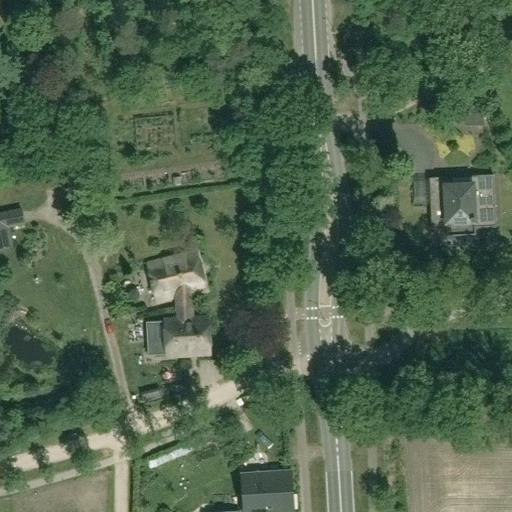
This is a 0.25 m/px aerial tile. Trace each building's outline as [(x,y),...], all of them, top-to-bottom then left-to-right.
[(498,229),(495,177),(472,179),(473,187),(454,188),(453,180),(430,181),(432,232),(447,232),(448,239),(477,238),(476,230),(498,229)] [(0,251),(14,248),(11,229),(27,226),(22,211),(0,215),(0,251)] [(177,299),(178,322),(193,321),(192,296),(208,292),(198,252),(147,265),(151,285),(150,288),(151,295),(154,296),(156,305),(177,299)] [(147,323),(149,358),(211,355),(210,321),(193,321),(178,322),(147,323)] [(261,467),(261,474),(247,475),(249,511),(295,511),(293,472),(282,473),(281,466),(261,467)]
